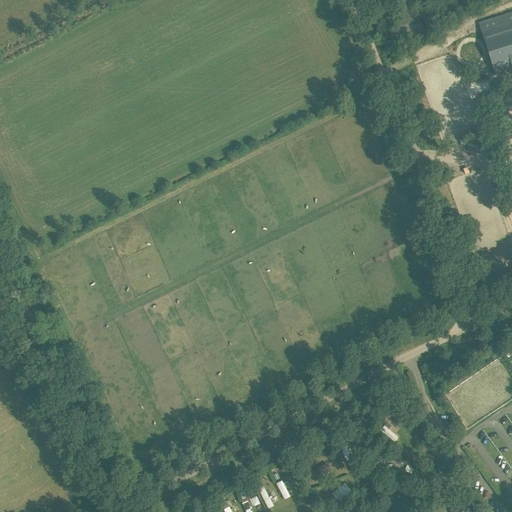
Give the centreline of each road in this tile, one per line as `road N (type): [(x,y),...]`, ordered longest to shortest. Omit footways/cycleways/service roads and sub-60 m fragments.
road 1 (track): [(470,322),(346,0)]
road 2 (unclassified): [(126,508),(400,355)]
road 3 (unclassified): [(126,508),(0,259)]
road 4 (unclassified): [(501,511),(428,411),(400,355)]
road 5 (unclassified): [(400,355),(511,303)]
